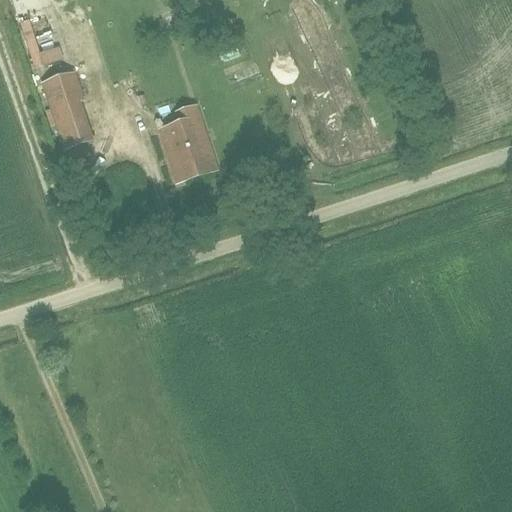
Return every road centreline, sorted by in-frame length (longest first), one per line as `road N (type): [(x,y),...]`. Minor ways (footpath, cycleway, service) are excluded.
road 1 (unclassified): [(0,318),(511,154)]
road 2 (track): [(14,313),(101,511)]
